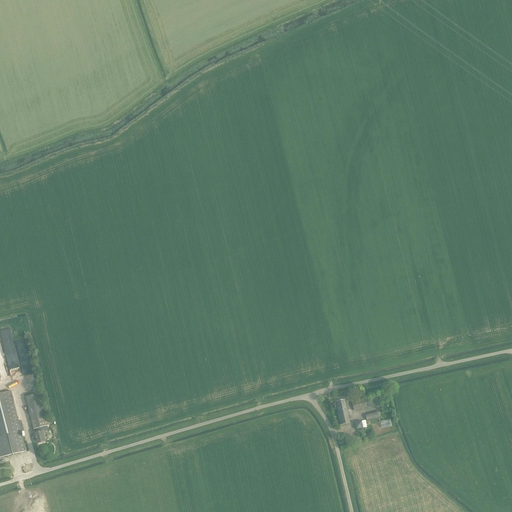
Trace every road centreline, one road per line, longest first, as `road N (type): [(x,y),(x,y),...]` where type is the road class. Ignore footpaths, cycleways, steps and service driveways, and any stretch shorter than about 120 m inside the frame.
road 1 (unclassified): [(0,484),(310,394)]
road 2 (unclassified): [(310,394),(511,350)]
road 3 (unclassified): [(352,511),(332,433),(310,394)]
